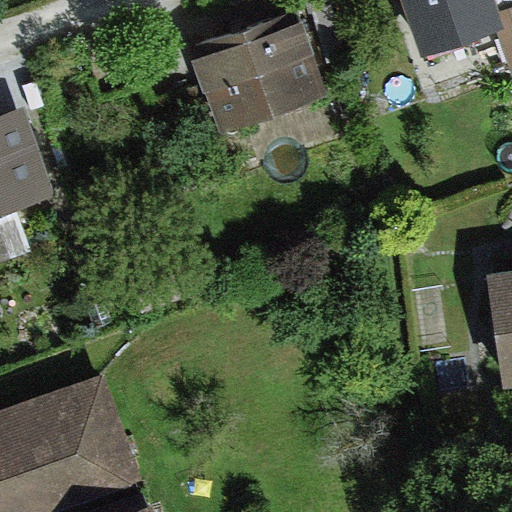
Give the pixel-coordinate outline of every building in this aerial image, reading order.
[(495,0),(400,0),(421,59),(496,34),(506,30),(499,11),(495,0)] [(511,6),(499,11),(506,30),(496,34),(511,81),(511,80),(511,6)] [(289,19),(188,53),(214,131),(316,97),(289,19)] [(0,259),(32,249),(20,211),(57,199),(26,106),(0,114),(0,259)] [(511,270),(489,273),(505,389),(511,388),(511,270)] [(0,416),(0,511),(84,511),(136,496),(100,385),(0,416)]
